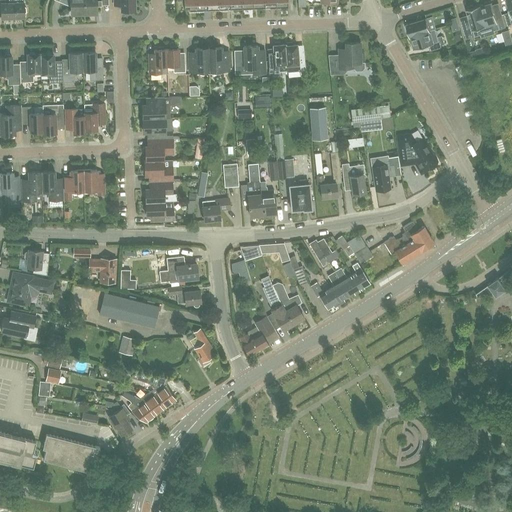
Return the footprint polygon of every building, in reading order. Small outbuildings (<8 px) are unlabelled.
[(0,0),(0,8),(1,8),(1,18),(24,18),(24,14),(26,12),(26,7),(24,5),(23,2),(7,2),(6,0),(0,0)] [(84,14),(83,0),(61,0),(61,2),(70,6),(71,14),(84,14)] [(101,5),(101,0),(83,0),(84,14),(97,13),(96,5),(101,5)] [(134,0),(120,0),(121,12),(127,12),(128,10),(135,10),(134,0)] [(196,10),(195,0),(176,0),(176,1),(184,1),(184,8),(189,8),(189,10),(189,12),(195,12),(195,10),(196,10)] [(207,9),(206,0),(195,0),(196,10),(196,12),(203,12),(203,9),(207,9)] [(219,9),(218,0),(206,0),(207,9),(219,9)] [(230,8),(229,0),(218,0),(219,9),(230,8)] [(241,8),(241,0),(229,0),(230,8),(241,8)] [(253,8),(252,0),(241,0),(241,8),(253,8)] [(494,31),(506,27),(502,14),(496,16),(492,2),(490,3),(490,1),(485,2),(485,4),(480,6),(479,6),(486,28),(493,26),(494,31)] [(479,30),(486,28),(479,6),(480,6),(480,5),(473,7),(472,5),(467,7),(468,9),(466,9),(471,24),(465,25),(469,38),(480,35),(479,30)] [(460,29),(456,17),(450,19),(453,31),(460,29)] [(406,24),(410,37),(430,30),(427,18),(406,24)] [(440,40),(439,41),(435,29),(430,30),(410,37),(411,37),(411,38),(412,43),(413,42),(415,49),(428,45),(430,51),(442,47),(440,40)] [(287,70),(285,45),(285,44),(280,44),(280,41),(274,42),(274,44),(273,45),(274,56),(267,56),(269,72),(286,70),(287,70)] [(305,70),(304,55),(298,56),(297,44),(292,44),(292,42),(286,42),(286,45),(285,45),(287,70),(286,70),(287,72),(305,70)] [(360,42),(345,42),(345,50),(338,51),(339,69),(353,68),(355,66),(355,63),(360,63),(360,60),(362,60),(363,59),(363,54),(362,53),(360,53),(360,42)] [(258,59),(257,45),(243,46),(243,50),(234,50),(235,65),(244,65),(244,68),(252,68),(252,74),(265,73),(264,59),(258,59)] [(167,66),(166,49),(164,49),(163,47),(157,47),(156,49),(154,49),(154,53),(148,53),(149,74),(161,73),(161,66),(167,66)] [(179,61),(178,48),(177,48),(176,47),(169,47),(168,49),(166,49),(167,66),(173,65),(173,72),(185,72),(185,61),(179,61)] [(209,71),(208,47),(195,48),(195,52),(188,52),(189,72),(196,71),(196,72),(209,71)] [(221,51),(221,47),(208,47),(209,71),(222,71),(229,70),(228,51),(221,51)] [(96,66),(95,51),(82,52),(83,71),(89,70),(89,80),(103,80),(103,66),(96,66)] [(41,72),(40,55),(40,53),(35,53),(34,52),(30,52),(29,54),(27,54),(28,70),(20,70),(20,74),(20,82),(33,82),(33,76),(35,76),(35,72),(40,72),(41,72)] [(83,71),(82,52),(69,52),(70,67),(62,67),(62,70),(62,82),(74,82),(74,75),(77,75),(77,71),(83,71)] [(54,71),(53,54),(52,55),(50,53),(46,53),(45,55),(40,55),(41,72),(40,72),(40,74),(47,73),(47,77),(49,77),(49,83),(62,82),(62,70),(54,71)] [(12,74),(11,56),(10,56),(8,54),(5,54),(3,56),(0,55),(0,73),(5,74),(5,79),(7,79),(7,85),(20,84),(20,82),(20,74),(12,74)] [(313,98),(323,97),(323,81),(313,82),(313,98)] [(170,118),(169,97),(146,98),(146,105),(142,105),(143,119),(165,118),(170,118)] [(93,104),(84,104),(84,109),(84,112),(84,115),(85,130),(97,130),(97,123),(105,123),(104,113),(104,103),(93,103),(93,104)] [(22,129),(21,120),(21,107),(21,105),(10,105),(10,111),(6,115),(1,115),(0,115),(1,133),(1,135),(8,135),(8,136),(9,137),(10,137),(12,137),(13,137),(14,136),(15,135),(15,134),(15,129),(22,129)] [(359,121),(382,118),(391,117),(389,105),(351,110),(354,132),(361,131),(359,121)] [(42,115),(43,115),(43,113),(34,113),(34,107),(21,107),(21,120),(29,120),(30,134),(37,134),(39,131),(43,131),(42,115)] [(64,129),(63,107),(50,108),(51,114),(43,115),(42,115),(43,131),(43,133),(47,133),(49,135),(56,135),(56,129),(64,129)] [(328,138),(326,107),(310,108),(312,140),(328,138)] [(78,108),(65,109),(66,119),(72,119),(73,132),(85,132),(85,130),(84,115),(84,112),(84,109),(78,109),(78,108)] [(165,118),(143,119),(143,132),(147,132),(147,140),(172,139),(172,138),(172,131),(166,131),(165,118)] [(361,131),(384,128),(382,118),(359,121),(361,131)] [(410,141),(406,133),(397,135),(401,163),(403,163),(403,162),(409,161),(409,162),(411,162),(410,159),(414,157),(417,163),(416,163),(422,172),(429,168),(430,169),(431,168),(432,168),(433,168),(434,168),(435,167),(436,166),(436,165),(437,164),(437,163),(437,162),(437,161),(437,160),(437,159),(436,158),(436,157),(435,156),(433,155),(432,155),(424,141),(423,140),(422,140),(415,144),(413,139),(410,141)] [(269,148),(274,149),(274,158),(277,158),(279,135),(270,135),(269,148)] [(173,153),(172,138),(172,139),(147,140),(148,146),(145,147),(144,147),(143,148),(142,149),(142,150),(142,151),(142,152),(143,153),(144,153),(145,154),(145,160),(145,161),(162,160),(163,160),(163,154),(173,153)] [(203,149),(205,140),(197,139),(196,148),(203,149)] [(255,140),(246,140),(247,154),(256,153),(255,140)] [(340,173),(336,141),(331,142),(332,152),(330,152),(332,174),(340,173)] [(324,184),(323,175),(321,153),(314,154),(318,187),(321,187),(322,198),(338,196),(336,182),(324,184)] [(394,163),(389,163),(388,161),(380,163),(379,157),(371,158),(374,177),(376,190),(390,188),(388,176),(396,174),(394,163)] [(172,168),(170,166),(170,160),(163,160),(162,160),(145,161),(145,160),(144,160),(144,168),(143,168),(142,169),(142,170),(141,171),(141,172),(142,173),(143,174),(144,174),(145,175),(149,175),(149,182),(172,181),(173,181),(172,168)] [(269,180),(279,179),(277,161),(268,162),(269,180)] [(284,161),(277,161),(279,179),(286,179),(284,161)] [(349,162),(342,163),(344,180),(351,180),(353,194),(354,194),(355,195),(360,194),(361,193),(366,192),(364,179),(365,177),(363,175),(363,173),(357,174),(356,168),(353,165),(350,166),(349,162)] [(238,186),(237,164),(223,165),(225,187),(238,186)] [(250,182),(247,182),(247,190),(249,199),(249,200),(250,215),(263,214),(260,187),(259,182),(257,164),(248,165),(250,182)] [(105,194),(105,173),(97,173),(97,169),(83,170),(84,191),(97,190),(97,194),(105,194)] [(84,191),(83,170),(70,170),(70,174),(63,175),(63,200),(72,199),(72,191),(84,191)] [(42,191),(41,171),(28,172),(29,179),(22,179),(22,201),(36,201),(35,192),(42,191)] [(55,178),(54,171),(41,171),(42,191),(49,191),(49,200),(62,200),(62,178),(55,178)] [(12,176),(12,172),(0,172),(0,190),(0,192),(5,192),(6,200),(7,200),(7,206),(19,206),(19,199),(18,176),(12,176)] [(298,181),(298,185),(289,185),(291,210),(303,209),(303,210),(311,209),(309,183),(307,184),(307,180),(304,179),(300,179),(298,181)] [(164,201),(164,195),(172,195),(172,181),(149,182),(149,189),(145,189),(145,190),(144,191),(144,196),(145,197),(146,202),(164,201)] [(265,181),(259,182),(260,187),(263,214),(275,213),(273,197),(272,189),(267,190),(267,186),(266,186),(265,181)] [(229,198),(216,199),(216,200),(203,201),(204,206),(203,206),(204,220),(220,219),(219,209),(230,208),(229,198)] [(173,221),(173,207),(164,207),(164,201),(146,202),(146,207),(144,208),(144,212),(146,213),(146,215),(162,214),(163,221),(173,221)] [(394,251),(402,263),(434,243),(423,226),(418,229),(412,221),(403,227),(406,233),(403,235),(403,236),(396,240),(393,236),(384,242),(391,253),(394,251)] [(350,247),(362,240),(359,234),(347,242),(349,245),(350,247)] [(349,245),(347,242),(343,235),(337,239),(344,249),(349,245)] [(317,242),(328,262),(339,256),(336,250),(332,253),(323,238),(317,242)] [(322,266),(328,262),(317,242),(316,239),(309,243),(322,266)] [(354,253),(366,245),(362,240),(350,247),(354,253)] [(290,260),(284,243),(259,245),(262,253),(279,252),(282,262),(290,260)] [(262,254),(258,244),(249,245),(253,257),(262,254)] [(357,258),(369,250),(366,245),(354,253),(357,258)] [(90,249),(74,248),(73,256),(89,257),(90,249)] [(42,251),(29,250),(28,252),(26,252),(25,253),(24,257),(26,259),(28,259),(27,268),(33,268),(33,273),(47,276),(48,264),(41,263),(42,251)] [(373,256),(369,250),(357,258),(361,263),(373,256)] [(158,272),(160,283),(168,282),(168,284),(178,282),(178,281),(198,278),(196,264),(184,265),(183,256),(166,258),(167,270),(158,272)] [(100,282),(114,283),(115,259),(101,258),(101,260),(89,259),(88,270),(100,270),(100,282)] [(356,273),(351,276),(359,290),(370,283),(361,269),(361,270),(356,262),(351,265),(356,273)] [(299,266),(294,268),(300,285),(308,281),(301,265),(299,266)] [(130,278),(130,268),(121,268),(120,287),(135,287),(136,278),(130,278)] [(359,290),(351,276),(347,278),(341,268),(334,272),(349,296),(359,290)] [(488,286),(489,285),(496,295),(495,296),(496,297),(508,289),(507,288),(511,284),(511,270),(511,269),(499,277),(499,276),(487,284),(488,285),(488,286)] [(349,296),(334,272),(328,276),(334,286),(330,288),(338,302),(349,296)] [(33,296),(36,293),(38,290),(50,293),(53,282),(34,277),(34,276),(22,274),(19,286),(11,284),(7,301),(28,306),(30,296),(33,296)] [(328,309),(338,302),(330,288),(323,292),(317,282),(311,286),(317,296),(320,295),(328,309)] [(271,310),(283,330),(294,324),(278,298),(272,285),(272,283),(264,286),(272,306),(277,304),(278,305),(271,310)] [(300,302),(297,295),(288,299),(282,284),(278,283),(272,285),(278,298),(294,324),(296,323),(297,324),(303,321),(302,319),(304,318),(296,305),(300,302)] [(200,302),(199,290),(182,292),(181,285),(168,287),(169,295),(176,294),(177,304),(185,303),(185,304),(193,303),(193,305),(194,307),(195,308),(197,307),(199,306),(199,304),(199,303),(200,302)] [(159,307),(105,293),(99,314),(153,328),(159,307)] [(4,318),(1,331),(3,332),(3,334),(10,335),(11,333),(22,336),(25,336),(24,338),(34,340),(36,328),(33,327),(35,316),(18,313),(11,311),(10,319),(4,318)] [(248,333),(240,338),(242,343),(250,356),(269,345),(264,336),(275,330),(266,316),(258,321),(260,325),(257,327),(260,333),(251,338),(248,333)] [(214,355),(210,348),(212,347),(200,329),(194,332),(201,344),(195,348),(200,357),(197,359),(202,367),(214,359),(212,356),(214,355)] [(136,339),(122,336),(119,353),(132,356),(136,339)] [(57,367),(59,359),(45,355),(43,363),(48,364),(48,365),(57,367)] [(60,371),(48,369),(46,380),(58,383),(60,371)] [(165,408),(177,400),(166,386),(168,378),(133,371),(132,378),(153,384),(155,387),(151,390),(165,408)] [(49,397),(50,389),(51,382),(40,381),(38,395),(39,395),(45,396),(49,397)] [(158,413),(165,408),(151,390),(139,399),(141,400),(158,413)] [(141,400),(139,399),(135,396),(124,392),(122,395),(133,402),(128,406),(133,411),(147,421),(158,413),(141,400)] [(122,409),(109,416),(116,427),(117,427),(122,435),(124,433),(125,435),(131,431),(130,430),(132,428),(128,421),(130,420),(127,415),(131,413),(124,404),(120,407),(122,409)] [(91,414),(83,413),(81,420),(89,421),(91,414)] [(32,456),(36,441),(0,432),(0,458),(33,467),(36,456),(32,456)] [(46,449),(43,460),(86,471),(89,460),(96,462),(100,447),(46,433),(44,442),(42,448),(46,449)]
